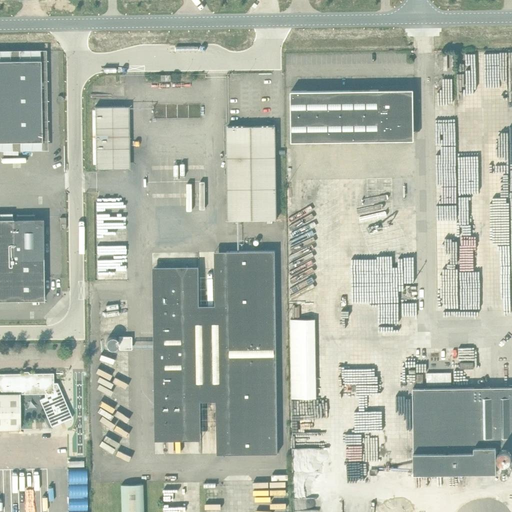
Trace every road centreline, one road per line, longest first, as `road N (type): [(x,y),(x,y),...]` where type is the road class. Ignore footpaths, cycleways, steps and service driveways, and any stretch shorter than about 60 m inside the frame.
road 1 (unclassified): [(0,332),(74,328),(73,65)]
road 2 (unclassified): [(73,65),(272,63),(272,20)]
road 3 (unclassified): [(72,23),(272,20)]
road 4 (unclassified): [(272,20),(421,16)]
